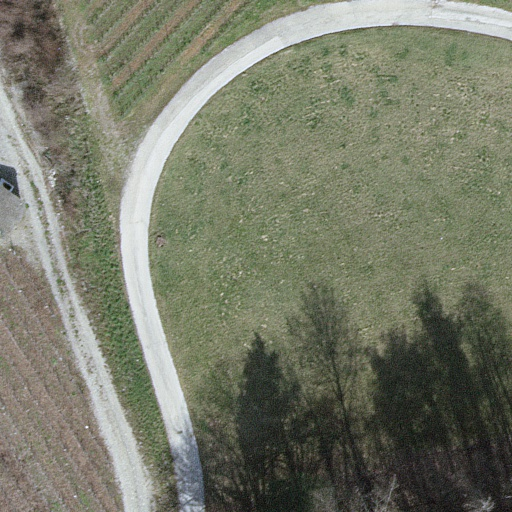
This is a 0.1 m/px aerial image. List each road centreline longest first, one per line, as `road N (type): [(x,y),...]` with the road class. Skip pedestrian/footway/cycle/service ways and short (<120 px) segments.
road 1 (unclassified): [(511,27),(459,14),(334,14),(258,43),(175,107),(132,223),(160,366),(191,468),(189,511)]
road 2 (track): [(137,511),(132,474),(0,91)]
road 3 (track): [(132,223),(65,0)]
